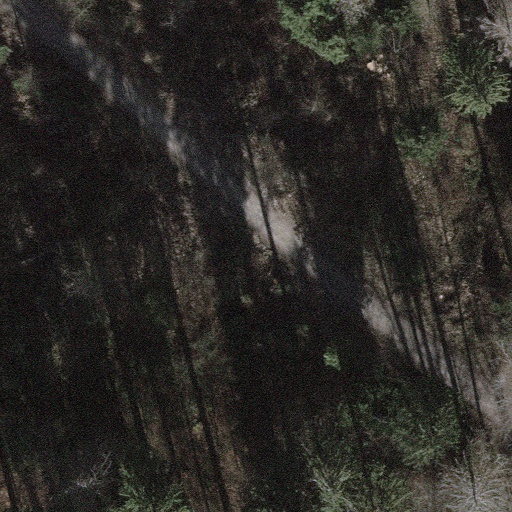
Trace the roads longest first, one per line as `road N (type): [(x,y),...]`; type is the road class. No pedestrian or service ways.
road 1 (track): [(511,407),(363,308),(122,83),(12,0)]
road 2 (track): [(511,469),(331,511)]
